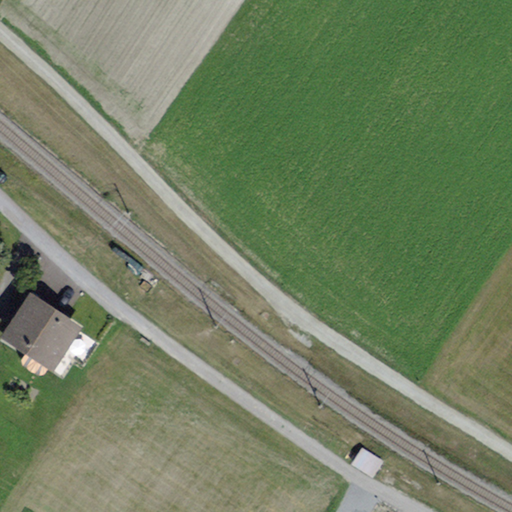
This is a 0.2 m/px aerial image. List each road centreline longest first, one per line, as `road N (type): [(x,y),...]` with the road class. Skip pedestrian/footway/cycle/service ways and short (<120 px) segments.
road 1 (track): [(0,32),(274,297),(511,454)]
road 2 (residential): [(412,511),(201,371),(0,202)]
